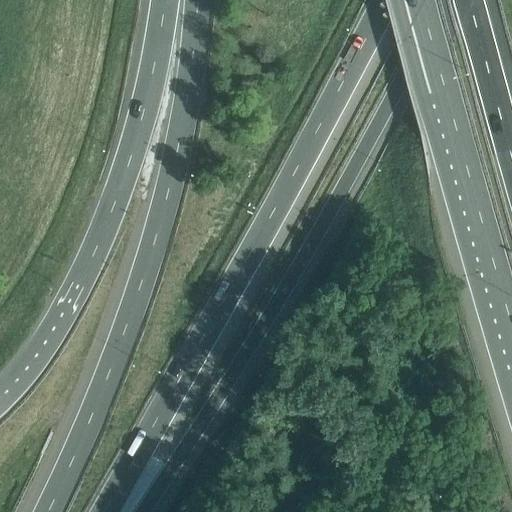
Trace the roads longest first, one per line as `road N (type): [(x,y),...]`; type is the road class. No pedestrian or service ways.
road 1 (motorway): [(136,511),(263,328),(441,0)]
road 2 (motorway): [(105,511),(386,0)]
road 3 (motorway): [(196,0),(168,188),(129,312),(45,511)]
road 4 (motorway): [(163,0),(107,222),(56,323),(0,397)]
road 5 (motorway): [(421,0),(511,322)]
road 6 (motorway): [(511,164),(470,0)]
